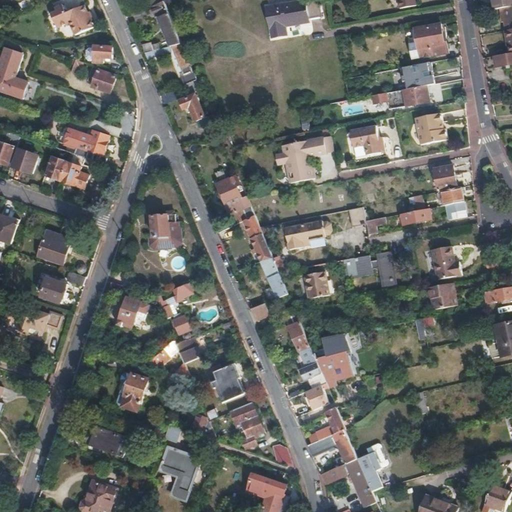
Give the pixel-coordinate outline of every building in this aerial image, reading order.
[(312,0),(302,0),(272,5),(278,38),(295,35),(293,26),(316,21),(316,20),(321,19),(318,1),(313,1),(312,0)] [(399,0),(401,9),(417,6),(415,0),(399,0)] [(511,0),(493,0),(495,10),(505,8),(511,7),(511,0)] [(182,44),(165,4),(164,2),(163,2),(152,7),(156,17),(158,16),(171,47),(182,44)] [(57,29),(69,24),(74,36),(93,28),(84,6),(66,14),(63,6),(55,10),(56,12),(51,15),(57,29)] [(18,28),(6,24),(3,33),(15,37),(18,28)] [(411,60),(449,53),(445,36),(444,36),(442,24),(415,29),(417,41),(407,43),(411,60)] [(505,45),(503,46),(500,46),(502,55),(511,53),(511,29),(511,30),(506,31),(508,44),(505,45)] [(150,50),(150,52),(158,50),(158,47),(157,44),(148,45),(148,43),(142,44),(144,51),(150,50)] [(150,52),(146,53),(148,59),(157,57),(157,58),(175,54),(184,76),(181,78),(185,87),(186,86),(189,95),(202,90),(191,64),(182,44),(171,47),(158,50),(150,52)] [(113,48),(95,46),(95,49),(95,52),(94,60),(93,62),(103,63),(104,59),(112,60),(113,48)] [(95,52),(95,49),(90,48),(86,50),(85,56),(88,60),(94,60),(95,52)] [(28,57),(11,51),(0,87),(0,90),(29,101),(34,85),(21,80),(28,57)] [(511,53),(502,55),(494,56),(496,67),(511,64),(511,53)] [(78,75),(82,62),(76,60),(71,58),(70,63),(73,64),(70,72),(78,75)] [(437,77),(435,62),(416,66),(418,80),(437,77)] [(92,85),(97,70),(98,67),(91,65),(85,82),(92,85)] [(408,67),(391,71),(392,73),(395,73),(396,78),(410,75),(408,67)] [(115,76),(97,70),(92,85),(91,87),(109,93),(115,76)] [(431,102),(428,86),(403,91),(406,107),(431,102)] [(387,94),(371,97),(372,107),(388,103),(387,94)] [(196,95),(181,101),(185,110),(191,108),(199,129),(209,125),(196,95)] [(417,124),(442,120),(441,114),(416,119),(417,124)] [(126,127),(100,118),(97,127),(123,136),(126,127)] [(444,130),(442,120),(417,124),(419,138),(447,132),(446,130),(444,130)] [(104,156),(109,138),(92,132),(87,131),(85,137),(81,135),(82,133),(64,127),(58,143),(66,145),(64,151),(70,153),(84,158),(87,159),(94,161),(97,153),(104,156)] [(350,132),(351,137),(377,132),(376,127),(350,132)] [(18,144),(20,136),(7,132),(5,137),(15,140),(14,143),(18,144)] [(365,147),(365,148),(383,145),(382,137),(378,138),(377,132),(351,137),(353,149),(365,147)] [(448,140),(447,132),(419,138),(421,145),(448,140)] [(282,146),(283,150),(324,142),(323,138),(299,142),(298,141),(290,142),(290,144),(282,146)] [(334,153),(332,141),(324,142),(327,154),(334,153)] [(14,147),(0,142),(0,162),(8,165),(14,147)] [(324,142),(283,150),(284,154),(289,158),(286,163),(286,164),(308,159),(310,157),(327,154),(324,142)] [(383,145),(365,148),(367,156),(385,152),(383,145)] [(38,156),(19,149),(12,167),(32,174),(38,156)] [(84,158),(70,153),(60,180),(77,186),(82,173),(79,172),(84,158)] [(289,158),(284,154),(275,155),(278,165),(286,163),(289,158)] [(60,180),(67,162),(53,157),(47,176),(60,180)] [(308,159),(286,164),(289,177),(312,173),(311,167),(306,163),(308,159)] [(456,187),(452,166),(434,170),(438,191),(456,187)] [(87,189),(91,176),(82,173),(77,186),(87,189)] [(312,173),(289,177),(290,183),(313,178),(312,173)] [(490,177),(488,177),(492,185),(498,182),(494,175),(493,175),(492,174),(489,175),(490,177)] [(235,211),(239,222),(244,221),(255,216),(248,199),(247,198),(243,199),(238,188),(241,187),(236,177),(217,185),(229,214),(235,211)] [(465,187),(443,191),(445,206),(464,202),(462,190),(465,190),(465,187)] [(424,195),(411,198),(413,209),(426,207),(424,195)] [(466,217),(464,202),(445,206),(448,220),(466,217)] [(363,207),(349,209),(352,227),(366,225),(365,221),(363,207)] [(431,219),(429,209),(402,214),(404,224),(431,219)] [(181,243),(181,227),(179,227),(179,223),(175,223),(175,216),(174,216),(173,212),(165,213),(165,217),(152,218),(154,236),(149,236),(150,246),(155,250),(177,248),(181,243)] [(0,217),(0,237),(12,242),(20,219),(12,216),(10,220),(0,217)] [(257,252),(261,261),(265,260),(273,258),(272,257),(271,255),(268,248),(263,235),(260,227),(255,216),(244,221),(250,235),(255,248),(251,250),(252,254),(257,252)] [(365,221),(366,225),(368,236),(375,235),(374,227),(386,224),(385,217),(365,221)] [(284,229),(289,252),(303,249),(301,239),(308,237),(325,234),(324,233),(327,232),(329,229),(328,224),(326,223),(323,224),(323,221),(284,229)] [(267,226),(260,227),(263,235),(268,234),(267,226)] [(72,239),(46,230),(38,255),(63,264),(72,239)] [(303,249),(310,248),(308,237),(301,239),(303,249)] [(438,279),(461,275),(459,263),(454,264),(450,246),(432,250),(438,279)] [(370,261),(369,255),(343,260),(346,279),(373,273),(372,269),(378,267),(382,288),(398,285),(392,251),(391,251),(375,254),(376,260),(370,261)] [(273,258),(273,260),(275,264),(278,272),(287,270),(283,261),(282,259),(280,254),(271,255),(272,257),(273,258)] [(273,258),(265,260),(273,277),(269,279),(277,298),(288,294),(278,272),(275,264),(273,260),(273,258)] [(500,269),(498,261),(489,263),(491,271),(500,269)] [(206,276),(213,272),(209,264),(202,267),(206,276)] [(329,293),(325,270),(304,274),(307,292),(309,292),(310,297),(329,293)] [(87,277),(73,272),(70,281),(84,286),(87,277)] [(126,287),(131,290),(135,281),(116,273),(112,282),(126,287)] [(69,285),(49,278),(43,297),(63,303),(69,285)] [(123,295),(126,287),(112,282),(110,288),(110,291),(123,295)] [(453,283),(428,288),(433,310),(458,305),(453,283)] [(193,295),(189,285),(173,292),(176,298),(182,296),(184,299),(193,295)] [(511,287),(484,292),(486,304),(504,300),(510,299),(511,298),(511,287)] [(262,297),(248,302),(250,309),(251,309),(261,305),(265,303),(262,297)] [(151,307),(128,299),(120,321),(124,322),(123,325),(131,328),(132,326),(147,331),(151,317),(147,316),(151,307)] [(170,309),(170,308),(168,309),(165,303),(163,304),(161,299),(157,300),(165,317),(167,323),(175,319),(170,309)] [(52,312),(51,315),(12,302),(7,318),(10,319),(7,328),(17,331),(16,335),(27,339),(28,336),(39,340),(42,331),(45,332),(47,325),(59,329),(63,316),(52,312)] [(261,305),(251,309),(256,322),(269,316),(267,309),(263,310),(261,305)] [(179,317),(174,307),(170,309),(175,319),(179,317)] [(308,341),(297,315),(285,319),(299,352),(310,347),(308,341)] [(191,331),(185,318),(183,319),(182,316),(175,319),(176,322),(174,323),(180,337),(191,331)] [(433,317),(424,319),(426,327),(435,326),(433,317)] [(511,354),(511,323),(496,325),(499,356),(511,354)] [(326,356),(315,358),(320,370),(322,370),(332,368),(345,365),(339,335),(322,338),(326,356)] [(168,360),(178,350),(173,337),(149,362),(159,366),(161,364),(162,366),(168,360)] [(200,359),(195,349),(197,348),(193,339),(177,346),(178,350),(184,362),(185,366),(200,359)] [(310,347),(299,352),(306,369),(305,370),(309,378),(307,379),(312,389),(321,385),(326,384),(320,370),(315,358),(310,347)] [(185,366),(184,362),(177,376),(185,378),(192,381),(192,380),(185,366)] [(223,404),(245,395),(239,380),(237,381),(230,366),(213,373),(220,387),(216,388),(219,395),(224,393),(226,397),(221,400),(223,404)] [(332,368),(322,370),(327,381),(353,376),(352,369),(333,372),(332,368)] [(183,385),(185,378),(164,371),(162,378),(183,385)] [(141,402),(146,389),(151,391),(154,382),(133,374),(126,393),(123,392),(119,394),(117,401),(119,405),(136,411),(140,402),(141,402)] [(312,389),(305,392),(313,412),(331,404),(330,401),(328,402),(321,385),(312,389)] [(299,391),(289,395),(294,409),(304,405),(299,391)] [(219,412),(217,407),(211,409),(207,399),(201,402),(208,417),(219,412)] [(265,431),(252,403),(231,412),(238,427),(243,425),(249,438),(244,440),(247,448),(257,443),(255,439),(261,436),(260,433),(265,431)] [(77,422),(80,414),(69,410),(66,419),(77,422)] [(338,412),(338,411),(328,415),(329,420),(340,416),(338,412)] [(206,419),(198,416),(193,430),(202,432),(206,419)] [(319,441),(346,430),(340,416),(329,420),(332,426),(316,433),(319,441)] [(181,428),(170,424),(165,439),(177,443),(181,428)] [(130,440),(99,429),(94,444),(125,455),(130,440)] [(337,461),(340,468),(359,460),(357,457),(346,430),(319,441),(308,446),(310,451),(313,457),(338,446),(343,458),(337,461)] [(289,452),(286,443),(273,449),(279,462),(295,467),(293,462),(289,452)] [(187,500),(201,459),(169,448),(164,466),(166,467),(165,471),(180,476),(175,493),(178,494),(177,496),(187,500)] [(321,476),(325,486),(348,477),(348,476),(350,475),(366,511),(371,511),(379,509),(372,491),(380,489),(376,472),(382,470),(380,464),(381,463),(379,458),(378,459),(375,453),(370,455),(369,454),(364,457),(364,458),(359,460),(340,468),(321,476)] [(149,487),(152,476),(140,472),(136,483),(149,487)] [(279,511),(281,506),(286,508),(289,497),(284,496),(287,488),(275,484),(274,483),(254,476),(250,486),(268,492),(262,510),(254,507),(253,511),(256,511),(279,511)] [(108,511),(112,501),(114,502),(118,489),(95,481),(88,500),(84,501),(82,508),(84,510),(88,511),(108,511)] [(503,511),(504,511),(511,493),(492,486),(485,505),(503,511)] [(457,511),(459,509),(426,496),(420,511),(457,511)]
